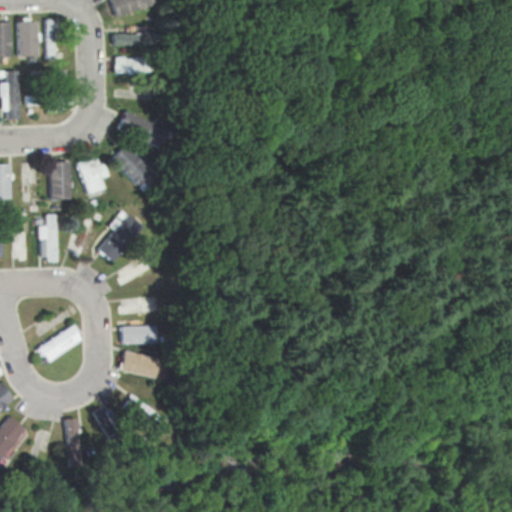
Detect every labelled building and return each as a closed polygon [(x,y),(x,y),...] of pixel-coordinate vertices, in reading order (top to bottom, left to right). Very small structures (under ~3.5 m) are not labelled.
[(34,56),(34,18),(15,18),(15,56),(34,56)] [(43,58),(53,58),(53,19),(43,19),(43,58)] [(473,23),(482,25),(480,32),(471,29),(473,23)] [(143,33),(108,33),(108,44),(143,44),(143,33)] [(111,72),(139,72),(139,57),(111,57),(111,72)] [(15,119),(15,70),(5,70),(5,81),(0,81),(0,110),(5,110),(5,119),(15,119)] [(61,108),(61,95),(28,95),(28,108),(61,108)] [(155,146),(163,128),(123,111),(115,128),(155,146)] [(108,159),(134,185),(149,171),(123,145),(108,159)] [(78,161),(80,193),(100,190),(99,177),(102,176),(100,159),(78,161)] [(47,161),(47,199),(67,199),(67,161),(47,161)] [(112,263),(140,225),(123,212),(95,250),(112,263)] [(54,214),(44,214),(44,225),(38,225),(38,261),(54,261),(54,214)] [(12,262),(27,262),(27,220),(18,220),(18,240),(12,240),(12,262)] [(113,274),(119,285),(156,266),(150,255),(113,274)] [(155,297),(118,297),(118,313),(155,313),(155,297)] [(35,348),(44,362),(81,339),(72,324),(35,348)] [(157,324),(119,324),(119,343),(157,343),(157,324)] [(155,357),(122,351),(118,371),(152,377),(155,357)] [(0,404),(9,398),(0,385),(0,404)] [(118,408),(153,429),(161,416),(126,395),(118,408)] [(74,418),(61,418),(61,461),(74,461),(74,418)]
